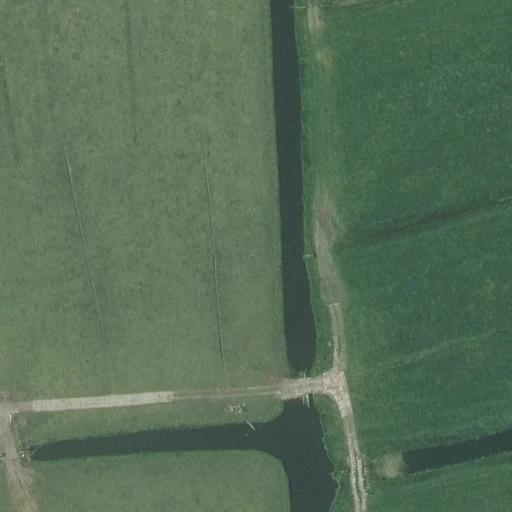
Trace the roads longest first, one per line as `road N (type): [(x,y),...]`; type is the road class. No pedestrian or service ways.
road 1 (track): [(325,238),(339,337),(334,386),(0,413)]
road 2 (track): [(313,0),(325,238)]
road 3 (track): [(360,511),(334,386)]
